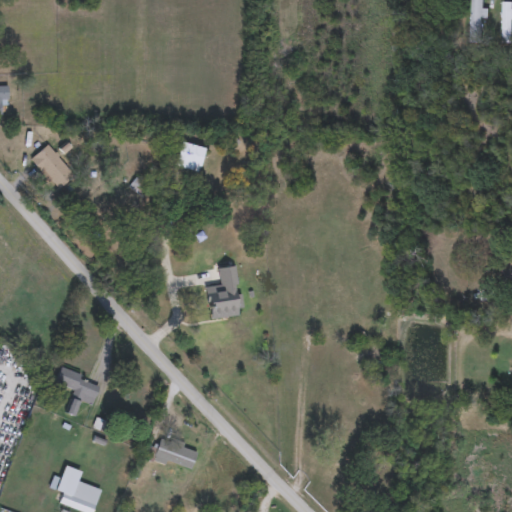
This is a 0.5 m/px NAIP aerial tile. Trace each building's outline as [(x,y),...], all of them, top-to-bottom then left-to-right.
[(483,0),(483,43),(470,43),(470,0),(483,0)] [(511,44),(503,44),(503,3),(511,3),(511,44)] [(198,173),(174,167),(179,143),(203,149),(198,173)] [(73,175),(58,190),(30,161),(46,146),(73,175)] [(478,324),(509,324),(509,334),(478,334),(478,324)] [(99,384),(91,406),(80,402),(74,418),(64,415),(73,390),(54,384),(59,370),(99,384)] [(152,457),(159,440),(196,454),(189,471),(152,457)] [(347,490),(332,488),(337,441),(353,443),(347,490)] [(94,506),(48,491),(53,479),(59,481),(64,467),(80,473),(76,483),(100,491),(94,506)]
